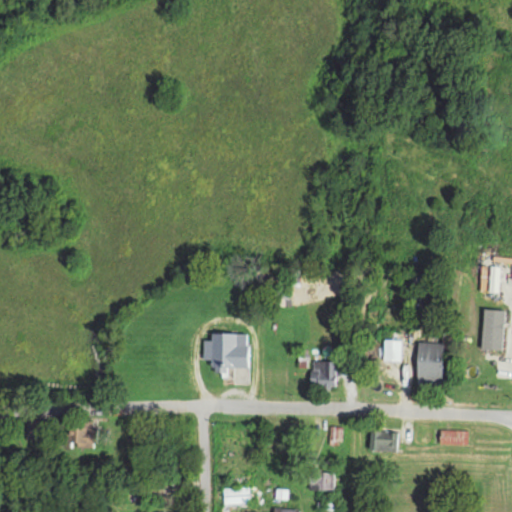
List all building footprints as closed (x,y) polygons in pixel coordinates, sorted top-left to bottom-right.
[(202,340),(202,360),(209,360),(209,368),(247,368),(247,334),(209,333),(209,340),(202,340)] [(400,360),(401,340),(383,339),(382,360),(400,360)] [(416,384),(442,384),(442,341),(416,341),(416,384)] [(336,360),(311,360),(311,385),(336,385),(336,360)] [(23,437),(44,437),(44,418),(23,418),(23,437)] [(92,420),(59,420),(59,446),(92,446),(92,420)] [(466,442),(466,428),(432,428),(432,442),(466,442)] [(396,449),(396,429),(369,429),(369,449),(396,449)] [(333,488),(333,470),(315,470),(315,488),(333,488)] [(221,486),(221,502),(249,502),(249,486),(221,486)]
